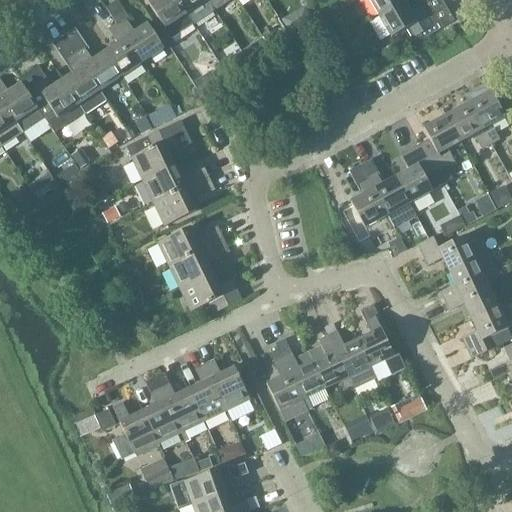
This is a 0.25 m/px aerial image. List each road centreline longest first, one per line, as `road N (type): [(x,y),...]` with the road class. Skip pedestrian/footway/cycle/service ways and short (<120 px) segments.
road 1 (residential): [(492,473),(377,265),(284,303)]
road 2 (residential): [(253,188),(511,39)]
road 3 (residential): [(121,379),(284,303)]
